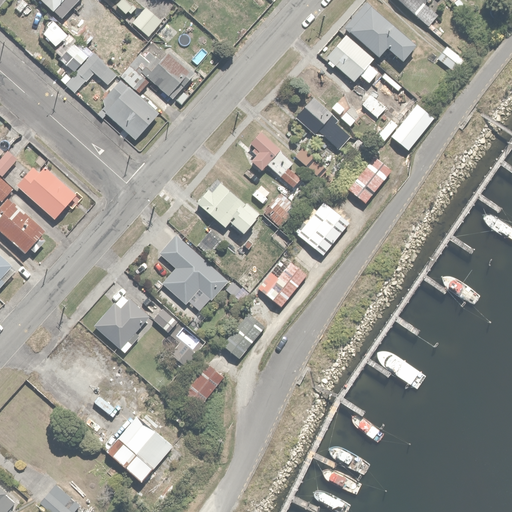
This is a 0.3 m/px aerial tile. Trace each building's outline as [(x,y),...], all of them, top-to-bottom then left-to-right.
[(43,0),(61,16),(76,0),(43,0)] [(126,0),(116,0),(114,2),(125,11),(131,4),(126,0)] [(398,0),(427,26),(438,14),(424,2),(425,0),(398,0)] [(402,59),(416,43),(364,1),(343,27),(379,55),(386,46),(402,59)] [(131,21),(148,36),(162,20),(145,5),(131,21)] [(374,57),(345,31),(325,54),(330,58),(327,61),(333,67),(336,64),(353,79),(359,72),(368,80),(378,69),(369,62),(374,57)] [(151,79),(172,97),(195,71),(170,50),(166,54),(148,39),(118,74),(140,92),(151,79)] [(446,45),(437,58),(455,71),(464,58),(446,45)] [(100,76),(108,67),(91,53),(76,71),(87,80),(94,71),(100,76)] [(104,112),(134,136),(156,109),(118,78),(100,100),(108,107),(104,112)] [(378,99),(370,93),(361,103),(369,110),(378,99)] [(339,117),(312,94),(294,114),(318,135),(320,133),(339,150),(351,136),(335,122),(339,117)] [(408,149),(434,117),(416,103),(390,135),(408,149)] [(294,162),(259,128),(248,140),(253,146),(250,149),(254,152),(249,158),(261,168),(266,163),(291,186),(303,174),(292,164),(294,162)] [(0,156),(0,171),(1,173),(16,156),(7,148),(0,156)] [(346,187),(365,202),(391,168),(372,153),(346,187)] [(74,192),(42,165),(22,188),(54,215),(74,192)] [(243,232),(260,213),(218,175),(195,200),(224,226),(230,220),(243,232)] [(0,197),(1,199),(12,186),(0,176),(0,197)] [(280,192),(263,211),(275,223),(293,203),(280,192)] [(46,229),(11,195),(0,206),(0,228),(24,251),(46,229)] [(296,229),(324,254),(351,222),(324,198),(296,229)] [(211,228),(198,242),(208,252),(222,238),(211,228)] [(229,279),(177,234),(160,254),(175,267),(162,280),(186,301),(199,286),(212,298),(229,279)] [(0,286),(16,270),(0,254),(0,286)] [(283,307),(309,273),(289,258),(263,292),(283,307)] [(232,278),(225,288),(235,297),(243,287),(232,278)] [(113,300),(93,324),(120,346),(148,313),(129,297),(121,307),(113,300)] [(152,316),(168,331),(178,320),(162,306),(152,316)] [(220,342),(239,357),(263,326),(245,311),(220,342)] [(186,366),(197,353),(186,344),(175,357),(186,366)] [(198,407),(224,375),(209,362),(183,394),(198,407)] [(106,447),(139,478),(154,461),(164,471),(180,454),(123,401),(110,414),(124,427),(106,447)] [(0,480),(0,506),(13,493),(0,480)] [(39,500),(51,511),(71,511),(80,504),(57,482),(39,500)]
